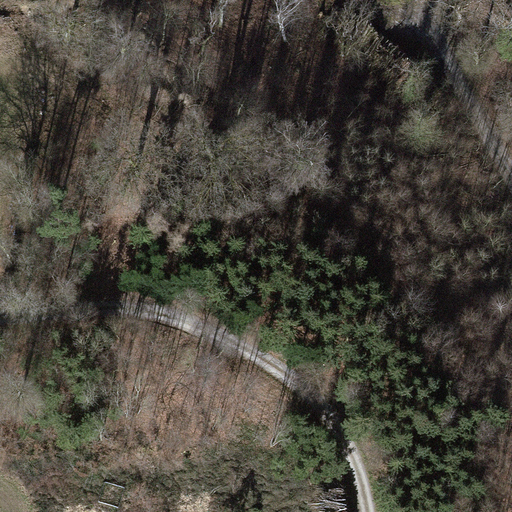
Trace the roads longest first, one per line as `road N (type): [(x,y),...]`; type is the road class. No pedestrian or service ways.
road 1 (track): [(0,314),(114,299),(214,331),(303,387),(350,448),(363,511)]
road 2 (track): [(511,174),(435,28)]
